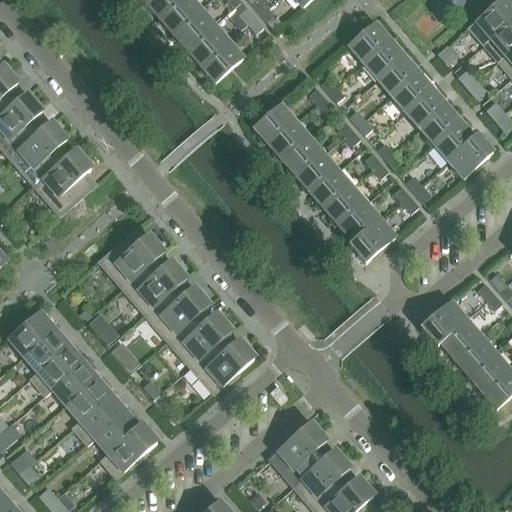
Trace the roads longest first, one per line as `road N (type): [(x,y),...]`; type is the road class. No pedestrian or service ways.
road 1 (residential): [(299,353),(0,4)]
road 2 (residential): [(299,353),(115,511)]
road 3 (residential): [(182,511),(328,386)]
road 4 (residential): [(511,169),(397,265),(394,302)]
road 5 (residential): [(435,511),(328,386)]
road 6 (residential): [(394,302),(430,299),(511,230)]
